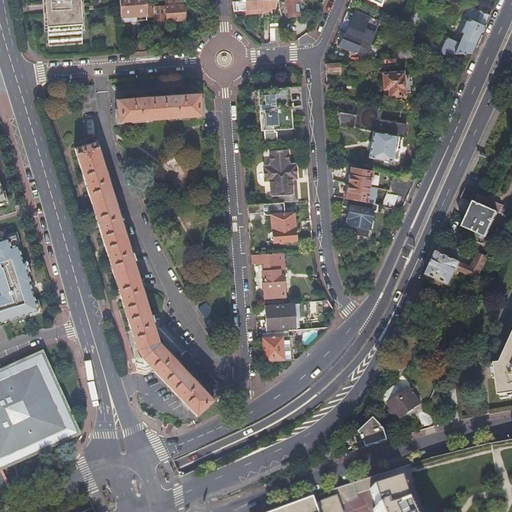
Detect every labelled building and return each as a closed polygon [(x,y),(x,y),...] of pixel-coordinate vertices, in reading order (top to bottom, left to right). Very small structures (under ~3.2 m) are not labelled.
[(43,0),(44,8),(47,41),(81,39),(77,0),(43,0)] [(118,0),(120,22),(145,20),(145,17),(143,2),(143,0),(118,0)] [(183,20),(181,0),(169,0),(163,0),(164,6),(151,6),(151,1),(143,2),(145,17),(152,16),(152,22),(165,21),(183,20)] [(248,0),(231,1),(232,10),(245,9),(245,13),(260,12),(260,11),(262,13),(267,12),(269,11),(269,8),(274,7),(275,0),(248,0)] [(276,0),(279,17),(296,15),(296,7),(294,0),(276,0)] [(471,53),(488,14),(478,10),(472,8),(465,10),(467,19),(457,42),(445,37),(437,54),(471,53)] [(378,20),(366,15),(365,18),(362,17),(355,33),(371,39),(378,20)] [(269,42),(281,42),(280,29),(279,26),(268,27),(269,42)] [(285,29),(280,29),(281,42),(293,41),(292,34),(285,34),(285,29)] [(361,40),(343,32),(337,46),(355,53),(361,40)] [(324,64),(325,72),(338,71),(337,63),(324,64)] [(382,73),(383,94),(388,94),(388,96),(403,95),(403,92),(409,92),(407,75),(402,75),(402,72),(382,73)] [(93,94),(93,85),(79,86),(80,95),(93,94)] [(263,129),(264,142),(291,140),(290,127),(288,87),(256,89),(259,129),(263,129)] [(198,93),(115,99),(117,121),(199,115),(198,93)] [(375,119),(377,105),(357,102),(355,115),(344,112),(342,111),(341,112),(337,111),(339,126),(372,132),(367,157),(386,161),(386,163),(389,163),(389,161),(398,163),(403,137),(402,136),(404,124),(375,119)] [(95,141),(73,147),(136,348),(142,358),(195,414),(212,399),(223,389),(182,344),(170,355),(157,341),(95,141)] [(277,196),(277,202),(282,202),(308,199),(307,183),(295,184),(294,164),(287,165),(286,149),(268,150),(269,166),(262,167),(263,181),(268,180),(270,197),(277,196)] [(349,166),(347,182),(367,186),(368,178),(370,178),(372,170),(349,166)] [(379,205),(400,209),(414,178),(393,174),(386,189),(379,205)] [(347,182),(344,197),(365,201),(366,194),(365,194),(367,186),(347,182)] [(496,211),(500,204),(496,202),(487,198),(465,188),(460,198),(471,203),(461,226),(486,237),(489,230),(497,212),(496,211)] [(5,190),(2,191),(5,201),(0,202),(0,205),(9,203),(5,190)] [(353,231),(352,233),(363,236),(368,210),(374,211),(375,204),(371,203),(365,201),(344,197),(343,196),(341,204),(348,206),(346,215),(341,214),(339,222),(344,223),(343,229),(353,231)] [(246,205),(247,214),(263,213),(265,214),(269,214),(283,213),(282,202),(277,202),(246,205)] [(505,206),(500,204),(496,211),(497,212),(489,230),(502,236),(510,218),(502,214),(505,206)] [(268,232),(268,239),(270,240),(271,240),(271,241),(293,239),(293,238),(294,238),(296,237),(295,229),(294,228),(292,229),(291,212),(283,213),(269,214),(270,231),(269,231),(268,232)] [(6,235),(7,238),(16,235),(19,245),(22,244),(18,231),(6,235)] [(19,245),(16,235),(7,238),(0,239),(0,321),(18,316),(30,313),(40,310),(36,299),(31,282),(32,282),(30,274),(25,261),(24,261),(19,245)] [(300,250),(312,249),(311,240),(299,240),(300,250)] [(436,251),(425,274),(448,285),(456,269),(458,270),(461,263),(436,251)] [(483,263),(487,256),(476,251),(473,258),(483,263)] [(250,254),(251,262),(263,261),(263,271),(261,271),(263,297),(282,295),(281,270),(282,270),(281,252),(250,254)] [(461,263),(458,270),(476,278),(483,263),(473,258),(469,267),(461,263)] [(425,274),(423,279),(446,289),(448,285),(425,274)] [(39,299),(36,299),(40,310),(30,313),(31,315),(43,312),(39,299)] [(309,300),(293,302),(293,303),(294,318),(306,317),(306,313),(310,312),(309,300)] [(211,312),(205,302),(198,307),(204,317),(211,312)] [(265,329),(295,327),(294,318),(293,303),(264,305),(265,329)] [(19,319),(18,316),(0,321),(0,322),(1,325),(19,319)] [(511,391),(511,327),(496,362),(491,363),(495,394),(511,392),(511,391)] [(287,330),(260,332),(263,360),(289,358),(287,330)] [(456,344),(450,340),(446,346),(452,350),(456,344)] [(0,495),(9,492),(0,471),(80,435),(42,350),(0,368),(0,495)] [(391,407),(389,409),(397,420),(421,403),(410,388),(404,392),(399,386),(394,385),(385,392),(384,397),(391,407)] [(454,390),(441,392),(444,406),(457,404),(454,390)] [(434,427),(430,410),(418,413),(423,430),(434,427)] [(339,439),(345,454),(393,439),(398,437),(391,425),(385,429),(374,418),(352,439),(351,435),(339,439)] [(398,480),(370,490),(376,509),(372,510),(373,511),(415,511),(406,487),(401,489),(398,480)] [(314,503),(312,497),(272,511),(342,511),(336,496),(314,503)]
